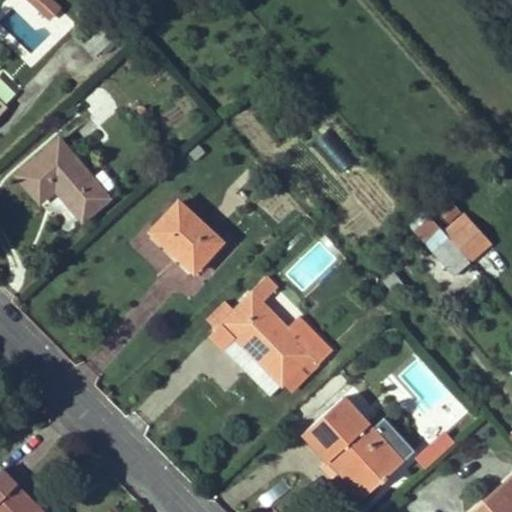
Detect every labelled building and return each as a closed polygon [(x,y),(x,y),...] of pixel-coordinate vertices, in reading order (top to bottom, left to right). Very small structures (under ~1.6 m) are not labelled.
[(96,58),(118,38),(107,25),(84,47),(96,58)] [(0,97),(6,104),(16,93),(0,77),(0,97)] [(109,199),(60,140),(58,141),(17,175),(41,202),(60,186),(65,191),(62,194),(83,220),(109,199)] [(447,199),(434,214),(448,225),(460,210),(447,199)] [(222,244),(179,203),(151,232),(195,273),(222,244)] [(450,240),(472,220),(467,215),(445,234),(450,240)] [(493,245),(486,236),(472,220),(450,240),(472,264),(493,245)] [(434,254),(450,240),(445,234),(440,229),(425,243),(434,254)] [(195,273),(151,232),(147,237),(190,278),(195,273)] [(472,264),(450,240),(434,254),(456,279),(472,264)] [(405,286),(394,274),(385,282),(395,294),(405,286)] [(332,356),(298,319),(287,330),(262,304),(277,290),(264,278),(250,292),(252,296),(211,336),(271,396),(283,383),(307,361),(315,370),(332,356)] [(293,391),(315,370),(307,361),(283,383),(289,391),(291,392),(293,391)] [(373,429),(344,397),(303,434),(328,461),(325,463),(360,501),(403,462),(373,429)] [(414,452),(384,419),(373,429),(403,462),(414,452)] [(422,469),(456,444),(446,430),(412,455),(422,469)] [(44,511),(2,470),(0,472),(0,511),(44,511)] [(511,511),(511,479),(473,511),(511,511)]
